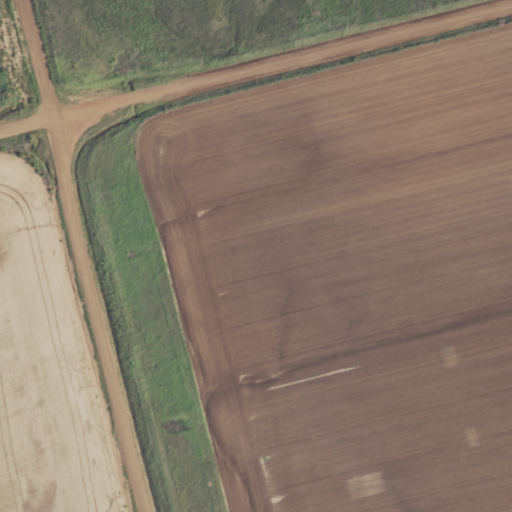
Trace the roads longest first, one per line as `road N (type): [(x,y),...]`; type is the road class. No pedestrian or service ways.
road 1 (residential): [(0,128),(511,0)]
road 2 (residential): [(19,0),(146,511)]
